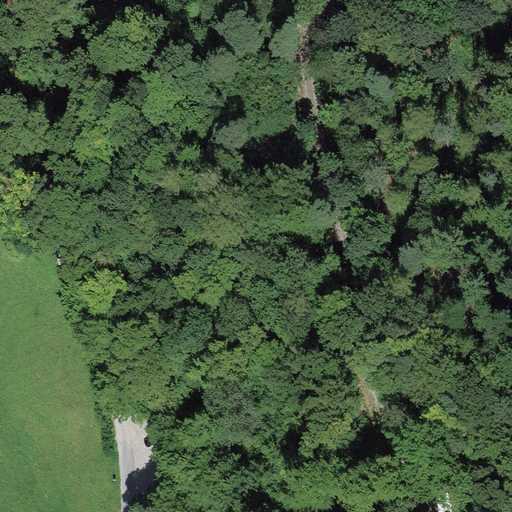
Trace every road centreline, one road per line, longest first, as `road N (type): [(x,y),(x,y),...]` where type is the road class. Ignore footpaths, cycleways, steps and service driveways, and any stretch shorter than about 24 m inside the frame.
road 1 (track): [(301,0),(312,112),(348,302),(414,511)]
road 2 (track): [(0,188),(47,238),(121,423),(202,511)]
